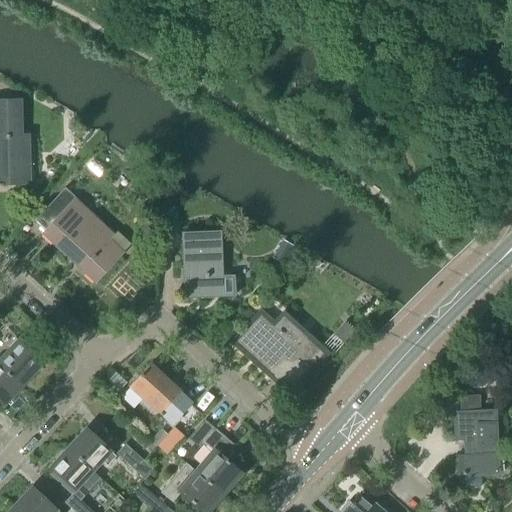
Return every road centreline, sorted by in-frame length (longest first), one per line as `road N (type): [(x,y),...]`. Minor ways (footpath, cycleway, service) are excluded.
road 1 (residential): [(107,359),(145,333),(165,333),(318,456)]
road 2 (tertiary): [(348,421),(511,250)]
road 3 (residential): [(0,474),(107,359)]
road 4 (residential): [(0,262),(107,359)]
road 5 (residential): [(439,511),(348,421)]
